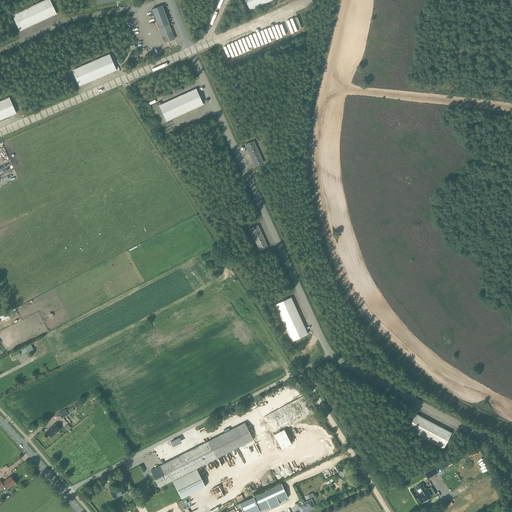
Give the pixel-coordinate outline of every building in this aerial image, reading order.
[(49,0),(45,0),(12,15),(20,31),(57,14),(49,0)] [(245,0),(250,10),(272,0),(245,0)] [(162,5),(151,9),(161,35),(153,38),(155,44),(163,41),(164,43),(175,39),(162,5)] [(109,54),(72,70),(79,86),(116,70),(109,54)] [(196,88),(159,105),(166,122),(203,105),(196,88)] [(9,97),(0,101),(0,120),(16,113),(9,97)] [(256,157),(259,155),(252,137),(243,141),(253,163),(258,161),(256,157)] [(256,222),(248,225),(256,245),(265,242),(256,222)] [(291,297),(275,305),(292,341),(308,334),(291,297)] [(27,346),(10,354),(13,360),(21,356),(21,355),(28,352),(30,351),(27,346)] [(66,410),(59,413),(61,419),(68,415),(66,410)] [(416,414),(407,429),(443,449),(451,433),(416,414)] [(245,423),(151,471),(159,488),(173,481),(182,499),(205,487),(196,469),(253,440),(249,431),(247,426),(245,423)] [(55,424),(47,431),(51,437),(60,430),(55,424)] [(284,429),(274,434),(282,448),(292,443),(284,429)] [(438,473),(435,467),(424,474),(428,479),(438,473)] [(4,482),(6,484),(8,487),(15,482),(11,477),(4,482)] [(118,487),(110,491),(114,499),(125,493),(123,487),(128,485),(124,478),(115,482),(118,487)] [(282,484),(253,497),(260,511),(288,498),(282,484)] [(419,492),(420,493),(416,496),(421,504),(425,501),(425,502),(428,500),(427,499),(431,497),(431,496),(435,494),(431,488),(427,490),(427,489),(426,490),(422,484),(416,487),(419,492)] [(302,505),(298,506),(300,511),(305,511),(315,508),(311,500),(305,503),(303,499),(300,501),(302,505)] [(243,511),(241,504),(237,506),(236,503),(230,505),(232,511),(243,511)]
